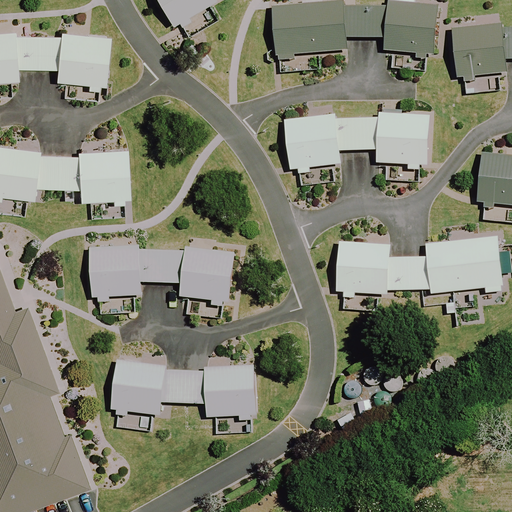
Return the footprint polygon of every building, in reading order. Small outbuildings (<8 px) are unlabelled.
[(146,0),(171,40),(210,16),(207,10),(222,0),(146,0)] [(374,63),(424,67),(429,15),(379,10),(379,19),(339,19),(338,12),(270,15),(273,68),(341,64),(340,50),(375,52),(374,63)] [(511,38),(497,39),(497,33),(446,37),(451,87),(499,83),(499,72),(511,72),(511,38)] [(99,95),(102,44),(56,42),(55,48),(11,48),(11,42),(0,42),(0,93),(13,92),(14,79),(51,80),(52,93),(99,95)] [(419,175),(421,124),(375,122),(374,129),(330,130),(330,124),(279,129),(286,179),(333,174),(333,163),(371,162),(372,174),(419,175)] [(0,155),(0,207),(24,210),(26,198),(69,201),(69,213),(120,212),(119,161),(71,162),(69,167),(29,167),(29,159),(0,155)] [(511,171),(476,169),(473,221),(511,223),(511,171)] [(386,258),(336,255),(333,307),(383,310),(383,302),(423,301),(424,307),(492,302),(487,249),(419,256),(421,269),(386,269),(386,258)] [(222,311),(225,260),(179,257),(178,264),(134,264),(134,258),(84,262),(88,312),(136,308),(137,295),(174,296),(175,309),(222,311)] [(30,315),(8,261),(0,263),(0,511),(37,511),(99,488),(62,398),(73,393),(40,311),(30,315)] [(112,371),(106,422),(152,427),(153,415),(197,418),(197,430),(247,429),(246,379),(198,380),(196,384),(157,384),(156,376),(112,371)] [(372,399),(357,403),(363,420),(377,416),(372,399)] [(364,428),(355,412),(334,423),(343,439),(364,428)]
